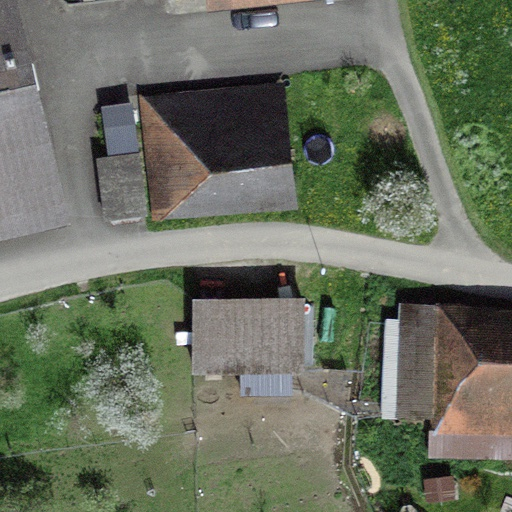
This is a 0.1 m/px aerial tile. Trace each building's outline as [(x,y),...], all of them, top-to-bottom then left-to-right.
[(0,0),(0,227),(59,213),(6,0),(0,0)] [(340,0),(207,0),(209,16),(341,2),(340,0)] [(288,100),(146,112),(150,153),(153,212),(156,234),(298,223),(288,100)] [(150,153),(101,156),(105,215),(153,212),(150,153)] [(441,305),(404,304),(400,417),(437,418),(436,441),(442,441),(441,481),(511,483),(511,333),(440,331),(441,305)] [(305,311),(197,314),(198,381),(306,379),(305,311)]
